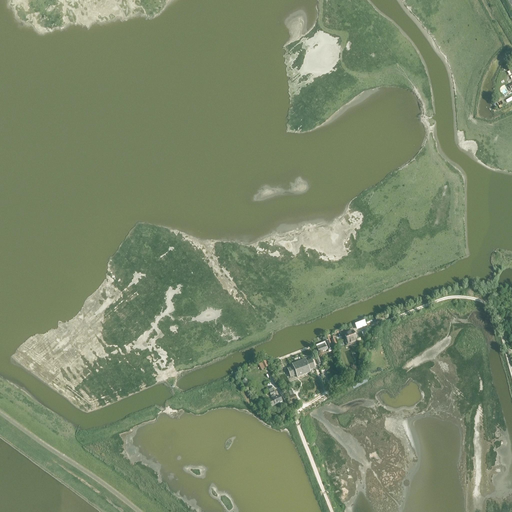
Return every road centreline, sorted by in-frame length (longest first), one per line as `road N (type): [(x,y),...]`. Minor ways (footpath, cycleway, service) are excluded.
road 1 (track): [(385,320),(440,298),(479,300),(492,308),(511,377)]
road 2 (unclassified): [(138,511),(0,411)]
